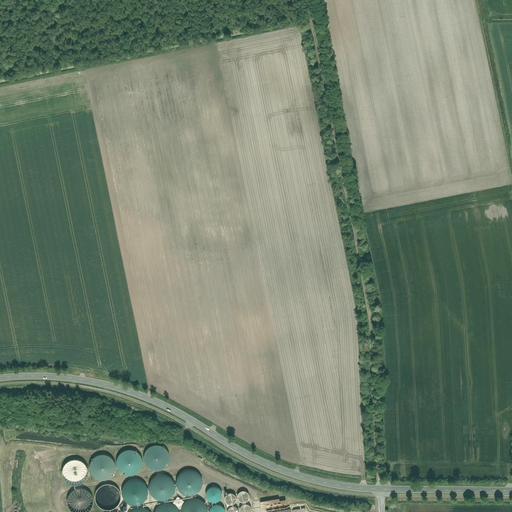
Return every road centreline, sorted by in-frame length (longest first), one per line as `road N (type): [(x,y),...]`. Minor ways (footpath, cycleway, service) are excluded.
road 1 (track): [(378,489),(369,320),(308,0)]
road 2 (tertiary): [(0,379),(75,379),(133,393),(293,475),(378,489)]
road 3 (tertiary): [(378,489),(511,492)]
